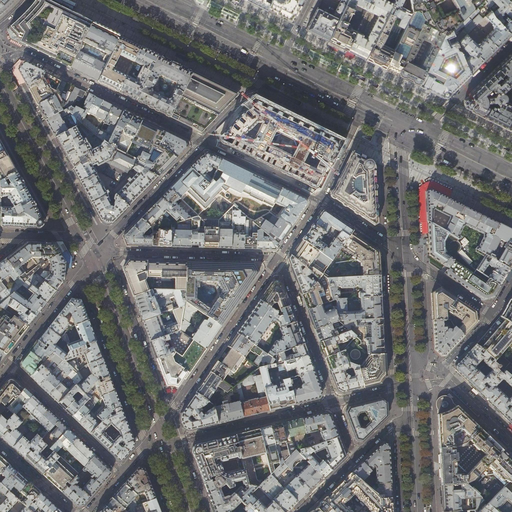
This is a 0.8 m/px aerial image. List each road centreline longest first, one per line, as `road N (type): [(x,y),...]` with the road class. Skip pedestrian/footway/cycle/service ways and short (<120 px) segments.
road 1 (residential): [(202,142),(25,53),(0,60)]
road 2 (residential): [(277,257),(157,433)]
road 3 (unclassified): [(91,259),(121,252),(277,257)]
road 4 (secondary): [(91,259),(157,433)]
road 5 (residential): [(333,402),(183,440),(157,433)]
road 6 (secondary): [(0,89),(80,237)]
road 7 (residential): [(91,259),(202,142)]
road 8 (residential): [(122,472),(8,364)]
road 9 (residential): [(277,257),(333,402)]
road 10 (primary): [(146,0),(275,63)]
road 11 (residential): [(8,364),(91,259)]
road 12 (residential): [(319,198),(202,142)]
road 13 (tertiary): [(404,256),(406,128)]
road 14 (residential): [(425,137),(511,43)]
